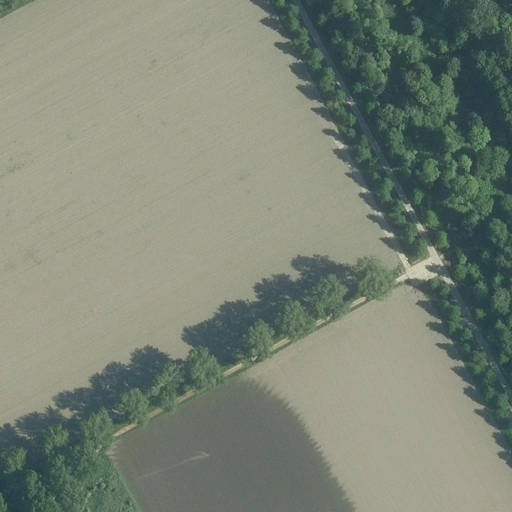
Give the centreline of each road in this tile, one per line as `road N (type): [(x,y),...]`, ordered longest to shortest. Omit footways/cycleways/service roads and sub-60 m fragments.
road 1 (unclassified): [(511,398),(294,0)]
road 2 (track): [(434,260),(94,448)]
